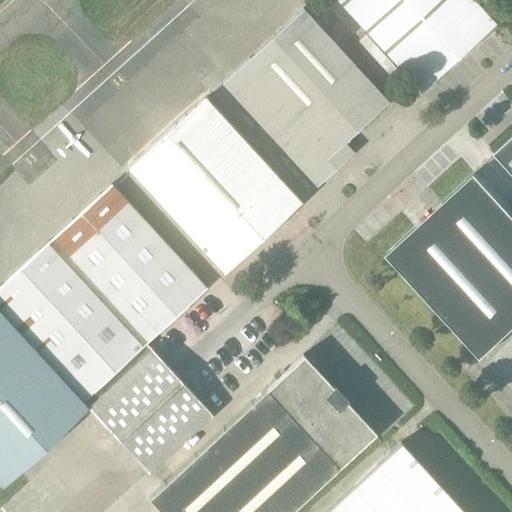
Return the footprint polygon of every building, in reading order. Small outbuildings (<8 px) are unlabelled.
[(494,24),(471,0),(336,0),(419,92),(494,24)] [(221,83),(316,186),(353,153),(343,143),(387,102),(302,9),(221,83)] [(206,99),(129,170),(224,273),(271,229),(280,228),(283,219),(300,202),(206,99)] [(511,138),(494,155),(511,174),(511,138)] [(386,256),(480,359),(511,329),(511,215),(474,174),(386,256)] [(111,186),(0,288),(0,311),(68,385),(59,394),(80,416),(89,408),(148,473),(211,415),(146,344),(206,289),(111,186)] [(68,385),(0,311),(0,485),(2,488),(80,416),(59,394),(68,385)] [(148,499),(160,511),(291,511),(339,468),(338,468),(375,434),(303,356),(266,390),(148,499)] [(462,511),(400,444),(326,511),(462,511)]
